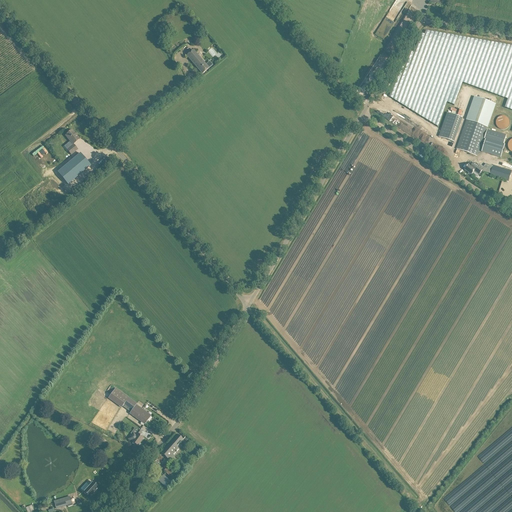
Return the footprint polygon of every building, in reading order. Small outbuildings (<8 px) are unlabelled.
[(186,56),(190,60),(202,74),(213,65),(210,62),(206,65),(193,50),(186,56)] [(475,97),(457,149),(477,156),(495,104),(475,97)] [(439,137),(454,142),(462,118),(447,113),(439,137)] [(508,129),(508,117),(497,117),(496,128),(508,129)] [(80,139),(72,130),(65,136),(73,145),(80,139)] [(487,130),(484,139),(486,139),(504,145),(506,135),(487,130)] [(504,145),(486,139),(485,142),(482,152),(501,158),(505,145),(504,145)] [(68,151),(71,155),(78,149),(74,146),(68,151)] [(89,165),(79,153),(56,173),(66,185),(89,165)] [(473,173),(478,176),(483,169),(474,163),(472,166),(469,164),(465,170),(471,175),(473,173)] [(490,175),(509,181),(511,172),(493,166),(490,175)] [(124,404),(133,410),(129,414),(145,425),(151,416),(136,405),(137,403),(129,397),(116,388),(112,395),(124,404)] [(128,439),(129,439),(138,446),(143,438),(139,436),(142,433),(138,430),(135,433),(133,432),(128,439)] [(161,453),(165,456),(170,461),(180,450),(177,447),(183,440),(177,435),(161,453)] [(169,465),(161,473),(167,478),(168,478),(169,478),(171,476),(169,475),(174,470),(169,465)] [(86,483),(80,490),(83,492),(89,498),(93,494),(95,492),(98,488),(92,482),(89,486),(86,483)] [(54,501),(56,509),(68,505),(68,507),(69,511),(78,511),(77,504),(73,506),(72,504),(70,497),(54,501)]
